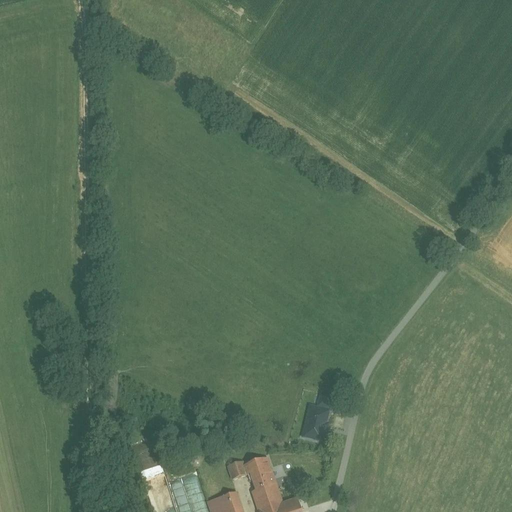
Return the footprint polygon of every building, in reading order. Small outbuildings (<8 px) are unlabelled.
[(308,439),(321,442),(328,412),(311,408),(306,429),(310,430),(308,439)] [(277,491),(267,460),(244,468),(247,477),(251,475),(256,492),(252,493),(254,499),(277,491)] [(243,463),(228,468),(233,481),(247,477),(244,468),(243,463)] [(211,471),(199,474),(208,503),(220,499),(211,471)] [(277,491),(254,499),(258,511),(301,511),(298,501),(283,506),(277,491)] [(220,499),(208,503),(210,511),(243,511),(237,493),(220,499)]
